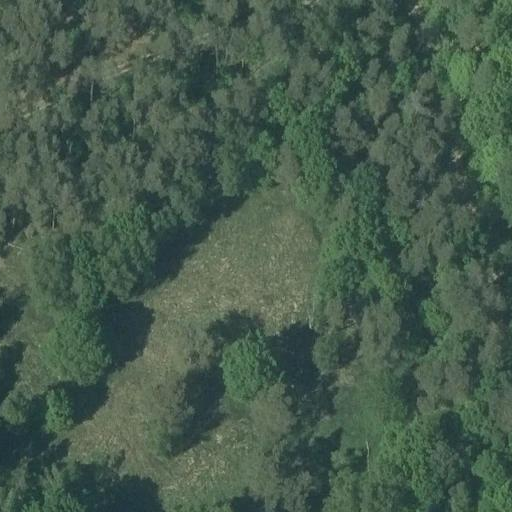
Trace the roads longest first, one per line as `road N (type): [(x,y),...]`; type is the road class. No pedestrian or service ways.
road 1 (track): [(0,152),(303,0)]
road 2 (track): [(511,312),(467,204),(420,0)]
road 3 (track): [(58,126),(0,1)]
